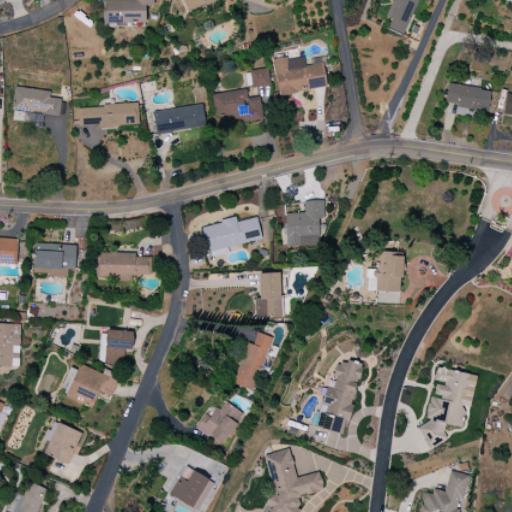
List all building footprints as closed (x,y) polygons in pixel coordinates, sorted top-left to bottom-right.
[(152,0),(105,0),(105,26),(145,26),(145,5),(153,6),(152,0)] [(220,0),(182,0),(188,14),(220,0)] [(404,35),(418,0),(391,0),(385,16),(392,19),(388,29),(404,35)] [(279,95),(327,87),(323,64),(305,67),(303,58),(286,60),(286,57),(273,59),(279,95)] [(252,88),(270,85),(267,68),(249,71),(252,88)] [(448,83),(444,103),(458,105),(457,108),(487,113),(491,91),(448,83)] [(50,91),(15,87),(11,122),(41,126),(43,114),(63,117),(65,101),(49,99),(50,91)] [(210,94),(213,118),(231,115),(232,124),(263,120),(260,97),(247,99),(246,90),(210,94)] [(206,127),(202,104),(152,112),(156,134),(206,127)] [(77,107),(78,127),(139,125),(138,105),(77,107)] [(324,245),(323,201),(304,202),(304,213),(285,213),(286,246),(324,245)] [(261,240),(257,218),(236,222),(235,219),(203,226),(209,258),(229,254),(228,247),(261,240)] [(0,264),(17,265),(17,239),(0,238),(0,264)] [(76,245),(34,244),(33,275),(67,276),(67,270),(75,270),(76,245)] [(366,291),(400,293),(402,253),(377,252),(376,270),(367,270),(366,291)] [(130,281),(130,275),(150,276),(151,257),(135,257),(136,253),(98,253),(98,280),(130,281)] [(254,298),(254,318),(281,317),(280,273),(258,273),(259,298),(254,298)] [(20,324),(0,323),(0,366),(11,367),(12,352),(19,353),(20,324)] [(98,363),(117,364),(118,351),(131,352),(132,333),(100,331),(98,363)] [(247,343),(232,384),(252,391),(271,338),(257,333),(253,345),(247,343)] [(343,435),(362,366),(335,359),(316,427),(343,435)] [(118,381),(78,364),(75,372),(69,370),(63,386),(68,389),(65,397),(92,409),(99,392),(111,397),(118,381)] [(477,376),(440,368),(436,370),(433,381),(441,383),(435,385),(433,397),(430,396),(426,414),(429,422),(417,427),(427,449),(447,440),(444,432),(445,425),(461,428),(464,412),(461,406),(470,408),(477,376)] [(205,414),(196,427),(224,446),(238,425),(229,419),(236,409),(223,401),(212,418),(205,414)] [(43,454),(67,465),(81,434),(57,423),(43,454)] [(296,478),(293,466),(292,467),(288,449),(264,455),(271,482),(274,496),(268,497),(261,511),(297,511),(299,510),(292,507),(297,497),(323,490),(319,472),(296,478)] [(170,477),(162,493),(199,510),(213,481),(184,467),(178,480),(170,477)] [(458,511),(466,476),(449,472),(444,494),(423,489),(418,511),(458,511)] [(37,511),(47,490),(29,482),(23,496),(14,492),(5,511),(37,511)]
